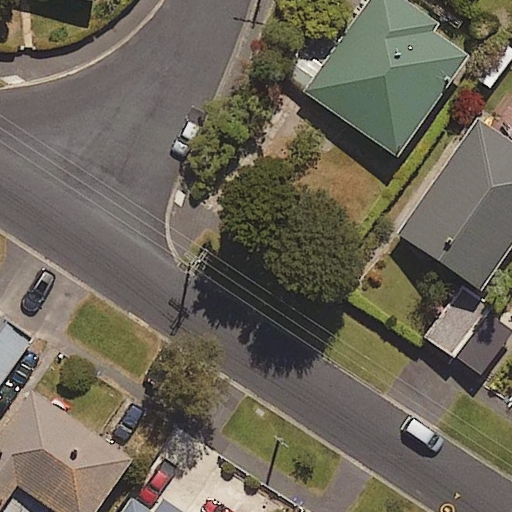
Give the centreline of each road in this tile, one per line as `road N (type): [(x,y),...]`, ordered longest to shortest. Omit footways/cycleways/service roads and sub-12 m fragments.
road 1 (residential): [(69,229),(495,511)]
road 2 (residential): [(69,229),(180,62),(207,0)]
